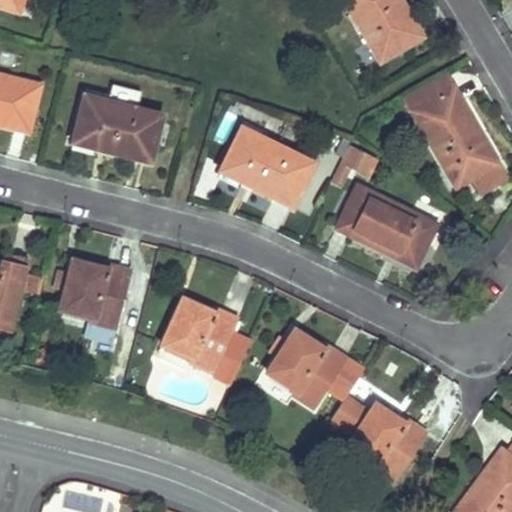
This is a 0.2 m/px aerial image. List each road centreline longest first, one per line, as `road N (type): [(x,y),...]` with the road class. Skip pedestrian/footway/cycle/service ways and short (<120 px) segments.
road 1 (residential): [(511,310),(476,358),(219,234),(0,179)]
road 2 (secondary): [(249,511),(205,486),(22,439)]
